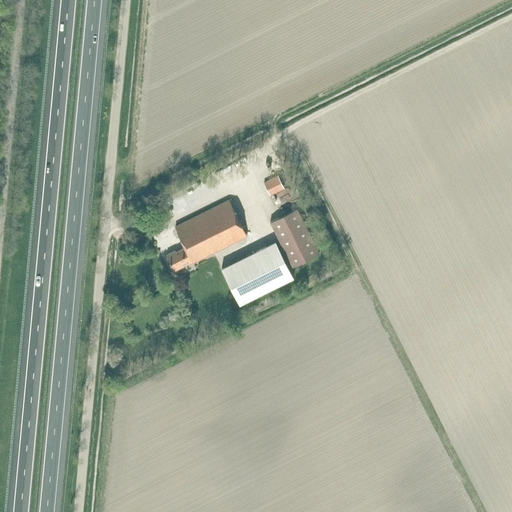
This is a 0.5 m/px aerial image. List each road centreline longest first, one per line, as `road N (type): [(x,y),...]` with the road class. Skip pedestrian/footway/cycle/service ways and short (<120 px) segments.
road 1 (motorway): [(47,511),(95,0)]
road 2 (unclassified): [(78,511),(125,0)]
road 3 (motorway): [(68,0),(21,511)]
road 4 (unclassified): [(0,195),(17,0)]
